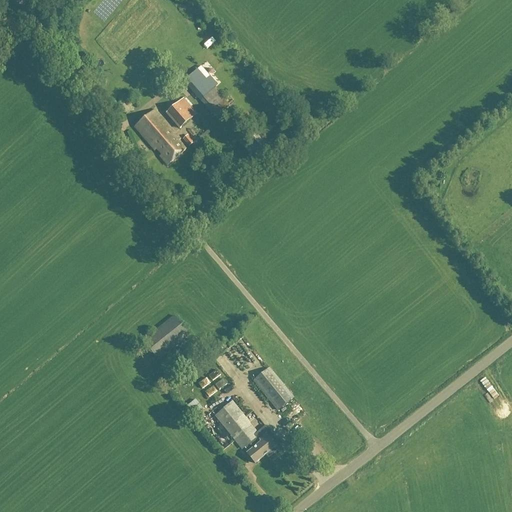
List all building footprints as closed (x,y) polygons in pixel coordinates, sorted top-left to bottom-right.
[(186,85),(193,93),(199,100),(215,119),(223,112),(229,107),(213,89),(216,86),(210,78),(206,81),(199,73),(186,85)] [(132,98),(123,104),(130,116),(139,110),(132,98)] [(183,99),(166,114),(180,130),(197,116),(183,99)] [(134,128),(155,152),(167,166),(185,151),(178,142),(180,141),(154,111),(134,128)] [(201,118),(195,121),(197,127),(204,124),(201,118)] [(257,163),(272,149),(257,132),(242,146),(257,163)] [(182,139),(189,148),(194,144),(186,135),(182,139)] [(202,137),(191,146),(195,151),(206,142),(202,137)] [(476,187),(481,179),(476,175),(470,183),(476,187)] [(189,336),(173,317),(143,341),(158,360),(189,336)] [(269,369),(253,382),(278,411),(293,399),(269,369)] [(232,403),(224,410),(215,417),(241,449),(244,448),(248,453),(247,454),(255,464),(265,456),(267,458),(275,452),(273,449),(276,447),(269,439),(272,436),(265,427),(257,434),(232,403)] [(256,409),(247,415),(256,428),(264,423),(256,409)]
